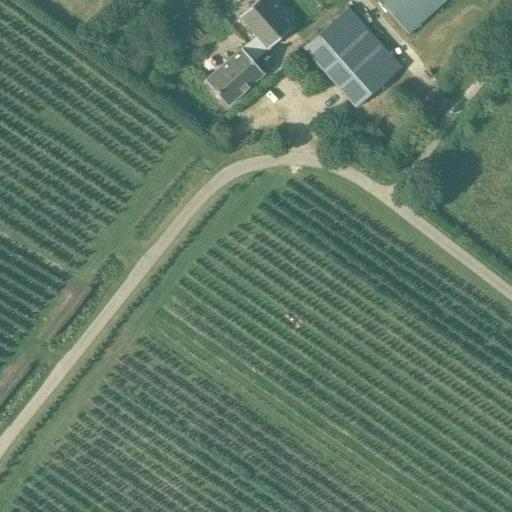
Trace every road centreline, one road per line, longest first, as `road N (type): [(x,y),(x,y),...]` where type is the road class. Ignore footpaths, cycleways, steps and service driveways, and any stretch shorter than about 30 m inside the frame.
road 1 (unclassified): [(387,199),(328,158),(280,153),(230,172),(0,457)]
road 2 (unclassified): [(387,199),(511,57)]
road 3 (unclassified): [(511,296),(387,199)]
